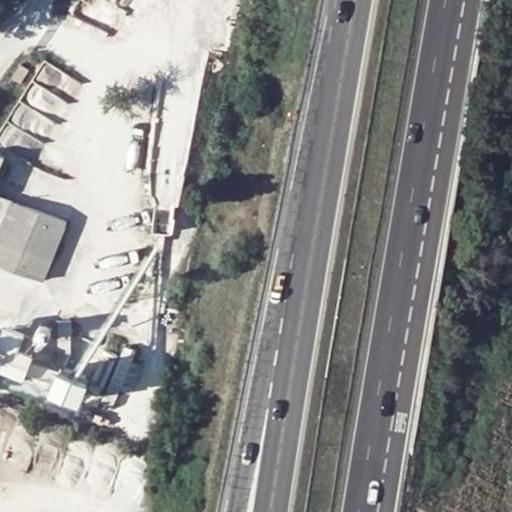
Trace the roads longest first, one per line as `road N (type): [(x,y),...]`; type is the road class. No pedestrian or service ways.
road 1 (motorway): [(369,511),(455,0)]
road 2 (motorway): [(351,26),(240,511)]
road 3 (motorway): [(351,26),(273,511)]
